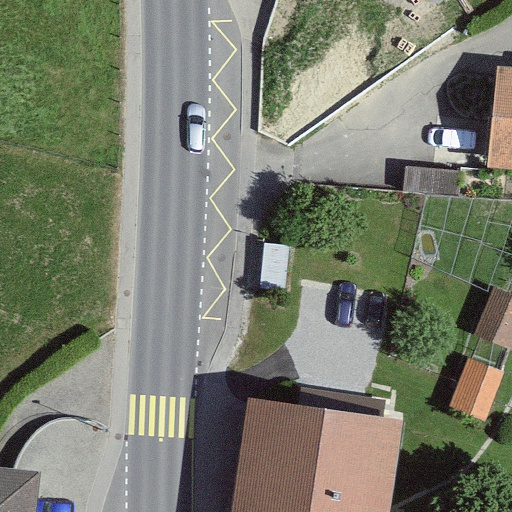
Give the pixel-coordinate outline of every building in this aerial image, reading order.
[(511,74),(482,73),(475,172),(511,173),(511,74)] [(511,331),(511,298),(485,290),(468,338),(505,351),(511,331)] [(496,371),(460,358),(442,411),(478,423),(496,371)] [(373,511),(385,420),(231,400),(217,511),(373,511)] [(14,511),(19,471),(0,468),(0,511),(14,511)]
